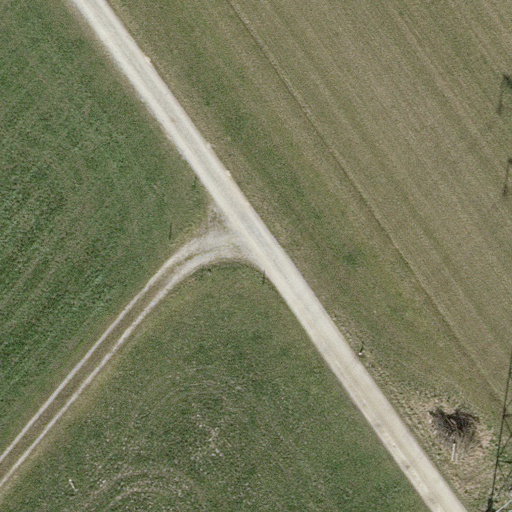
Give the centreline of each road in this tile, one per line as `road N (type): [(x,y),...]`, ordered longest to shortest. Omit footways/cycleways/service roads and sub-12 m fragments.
road 1 (track): [(88,0),(450,511)]
road 2 (track): [(254,236),(190,268),(0,489)]
